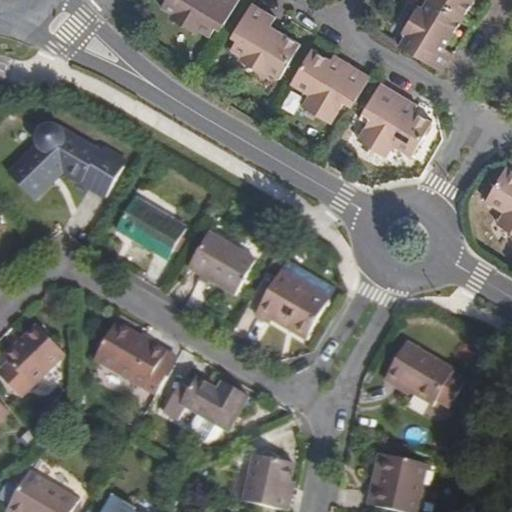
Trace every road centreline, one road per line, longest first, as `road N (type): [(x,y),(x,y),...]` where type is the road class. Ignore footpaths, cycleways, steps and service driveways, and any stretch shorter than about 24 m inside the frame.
road 1 (residential): [(303,399),(74,270),(45,275),(0,319)]
road 2 (tertiary): [(165,95),(380,221)]
road 3 (residential): [(328,414),(406,275)]
road 4 (residential): [(382,263),(303,399)]
road 5 (tertiary): [(26,29),(165,95)]
road 6 (tertiary): [(165,95),(69,0)]
road 7 (residential): [(448,90),(340,22)]
